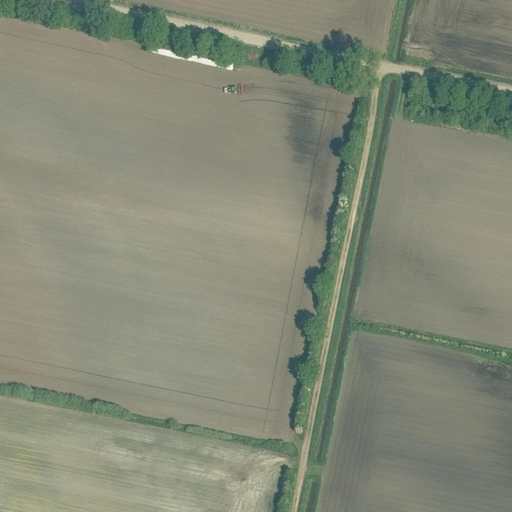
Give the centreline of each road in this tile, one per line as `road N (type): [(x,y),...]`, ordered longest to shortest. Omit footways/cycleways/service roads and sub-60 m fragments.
road 1 (track): [(294,511),(382,67)]
road 2 (unclassified): [(69,0),(511,94)]
